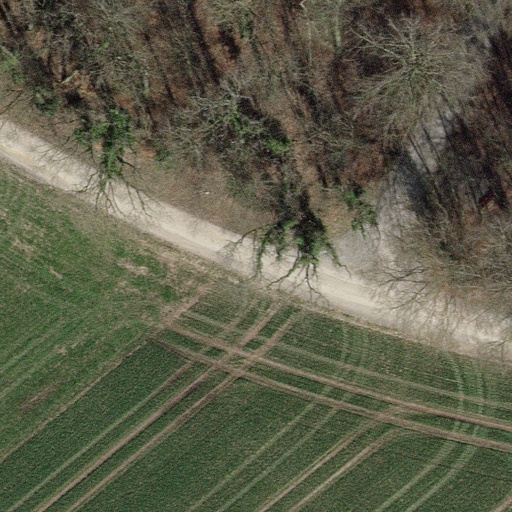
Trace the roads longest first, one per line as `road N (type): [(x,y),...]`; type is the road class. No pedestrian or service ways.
road 1 (unclassified): [(0,132),(78,188),(344,289),(511,327)]
road 2 (track): [(487,0),(344,289)]
